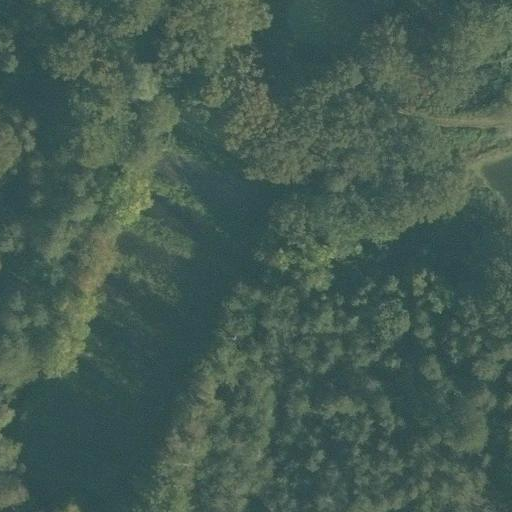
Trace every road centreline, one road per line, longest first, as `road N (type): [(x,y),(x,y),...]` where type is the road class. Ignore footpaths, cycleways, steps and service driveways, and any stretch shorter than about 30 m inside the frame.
road 1 (track): [(277,79),(319,127),(474,222),(511,264)]
road 2 (track): [(511,123),(364,112),(247,68)]
